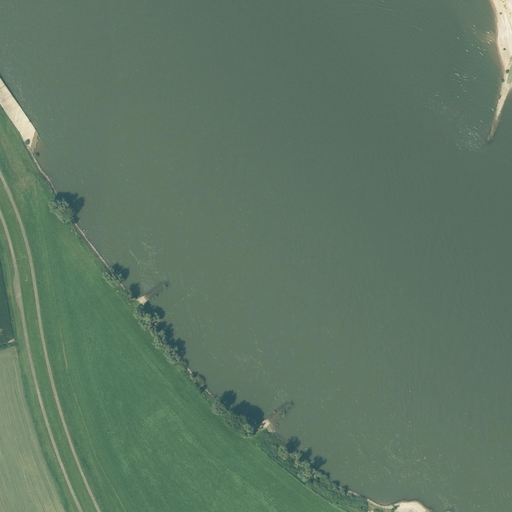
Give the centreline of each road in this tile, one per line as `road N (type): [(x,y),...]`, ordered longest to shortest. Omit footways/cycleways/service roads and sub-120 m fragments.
road 1 (track): [(100,511),(67,430),(26,243),(0,174)]
road 2 (track): [(82,511),(37,384),(0,214)]
